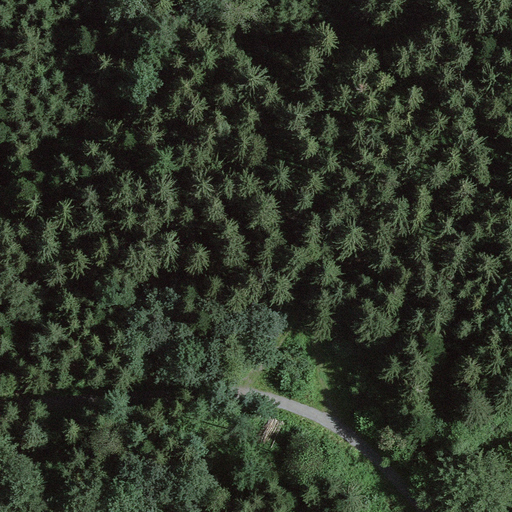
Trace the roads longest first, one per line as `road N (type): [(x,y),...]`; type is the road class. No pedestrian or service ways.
road 1 (track): [(152,0),(155,17),(283,160),(298,238),(285,295),(341,430)]
road 2 (track): [(0,401),(227,388),(293,405),(341,430),(420,511)]
